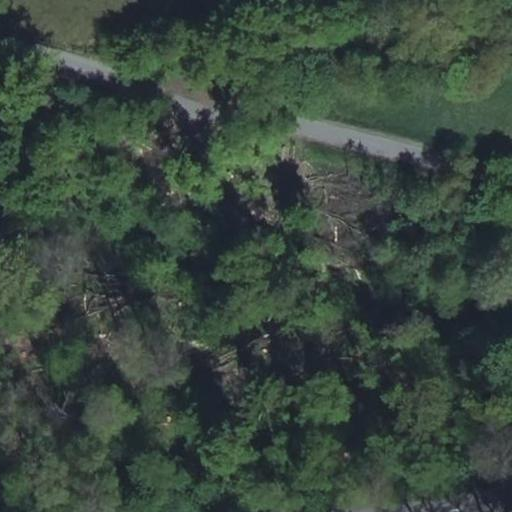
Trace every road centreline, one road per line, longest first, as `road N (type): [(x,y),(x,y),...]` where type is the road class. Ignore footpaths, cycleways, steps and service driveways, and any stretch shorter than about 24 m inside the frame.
road 1 (unclassified): [(0,46),(107,84),(511,177)]
road 2 (secondary): [(511,486),(364,511)]
